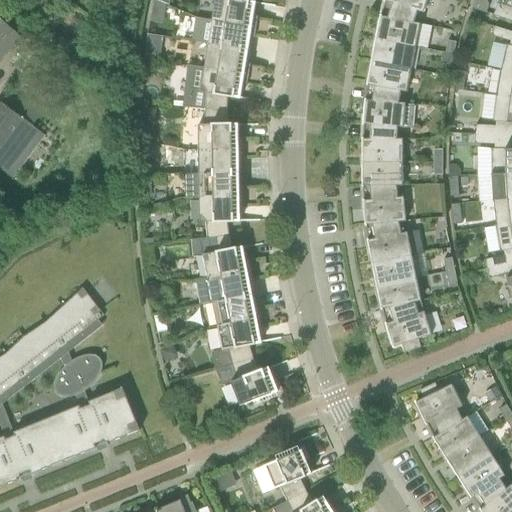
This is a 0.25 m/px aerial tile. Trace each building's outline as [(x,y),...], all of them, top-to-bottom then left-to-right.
[(37,0),(29,7),(41,22),(60,8),(54,0),(37,0)] [(214,0),(212,21),(251,28),(255,3),(249,2),(250,1),(243,0),(214,0)] [(380,17),(380,18),(420,25),(414,24),(417,12),(423,14),(426,0),(388,0),(388,3),(392,4),(388,19),(380,17)] [(488,6),(485,0),(475,0),(472,10),(486,14),(488,6)] [(511,9),(500,5),(496,17),(511,22),(511,9)] [(0,59),(20,39),(0,18),(0,59)] [(251,28),(212,21),(195,18),(191,42),(208,45),(247,51),(251,28)] [(420,25),(380,18),(377,32),(381,33),(379,41),(415,48),(420,25)] [(499,71),(511,73),(511,33),(494,28),(491,37),(511,42),(509,46),(505,45),(505,46),(507,47),(501,71),(499,70),(499,71)] [(374,48),(371,63),(411,70),(415,48),(379,41),(378,49),(374,48)] [(447,41),(445,54),(454,55),(456,43),(447,41)] [(247,51),(208,45),(204,69),(244,75),(247,51)] [(69,61),(62,47),(47,56),(55,70),(69,61)] [(145,49),(142,71),(152,70),(154,60),(156,51),(145,49)] [(454,55),(445,54),(443,66),(451,68),(454,55)] [(411,70),(371,63),(368,77),(372,78),(371,86),(375,87),(373,102),(365,101),(365,102),(398,105),(398,104),(401,92),(406,93),(411,70)] [(244,75),(204,69),(200,93),(206,94),(205,110),(226,111),(227,98),(234,99),(234,98),(240,99),(244,75)] [(466,71),(457,70),(454,90),(463,91),(466,71)] [(511,73),(499,71),(501,72),(497,96),(495,95),(495,96),(511,98),(511,73)] [(18,96),(8,110),(0,103),(0,170),(13,180),(45,137),(32,127),(42,114),(18,96)] [(511,98),(495,96),(495,97),(497,97),(494,121),(492,121),(491,122),(511,124),(511,98)] [(398,105),(365,102),(363,117),(367,117),(367,126),(371,126),(370,140),(362,140),(362,141),(402,141),(402,140),(396,140),(397,128),(403,129),(412,130),(414,106),(405,105),(398,104),(398,105)] [(140,107),(139,126),(154,127),(155,108),(140,107)] [(226,111),(205,110),(203,126),(198,126),(198,151),(238,150),(238,125),(232,125),(232,124),(225,125),(226,111)] [(475,126),(475,135),(497,136),(498,127),(475,126)] [(511,136),(497,136),(475,135),(474,144),(494,145),(494,150),(490,149),(490,151),(492,151),(492,175),(490,175),(490,176),(511,175),(511,136)] [(402,164),(402,141),(362,141),(362,156),(366,156),(366,164),(402,164)] [(239,174),(238,150),(198,151),(198,175),(239,174)] [(433,164),(442,164),(442,151),(433,151),(433,164)] [(402,164),(366,164),(366,172),(362,172),(362,187),(402,187),(402,164)] [(442,176),(442,164),(433,164),(433,176),(442,176)] [(198,175),(184,175),(185,199),(199,198),(239,198),(239,174),(198,175)] [(511,175),(490,176),(490,177),(492,176),(494,201),(491,201),(492,202),(511,199),(511,175)] [(457,177),(448,178),(450,198),(459,197),(457,177)] [(402,187),(362,187),(370,187),(371,201),(367,202),(368,210),(364,211),(365,226),(405,222),(403,198),(398,199),(396,187),(402,187)] [(239,222),(239,198),(199,198),(199,223),(205,223),(207,239),(228,237),(227,223),(234,223),(239,222)] [(511,199),(492,202),(494,202),(496,226),(494,226),(494,227),(511,224),(511,199)] [(452,225),(462,224),(459,204),(450,205),(452,225)] [(405,222),(365,226),(372,226),(375,240),(371,241),(373,249),(369,250),(372,265),(411,257),(407,234),(401,235),(399,223),(405,223),(405,222)] [(499,253),(503,252),(504,256),(485,261),(487,270),(511,263),(511,224),(494,227),(495,227),(497,227),(501,251),(499,252),(499,253)] [(207,239),(191,241),(193,258),(203,256),(207,280),(247,272),(242,248),(236,249),(236,248),(230,250),(228,237),(207,239)] [(416,279),(411,257),(372,265),(375,279),(379,278),(380,286),(416,279)] [(446,273),(454,272),(452,259),(443,261),(446,273)] [(511,263),(487,270),(489,279),(509,274),(510,278),(505,279),(511,300),(511,263)] [(247,272),(207,280),(196,283),(200,306),(212,304),(251,296),(247,272)] [(457,284),(454,272),(446,273),(448,286),(457,284)] [(416,279),(380,286),(382,294),(378,295),(381,309),(420,302),(416,279)] [(0,357),(0,426),(4,437),(0,439),(0,488),(18,481),(17,479),(20,478),(19,476),(29,472),(31,476),(96,449),(95,445),(104,441),(105,443),(108,442),(109,444),(139,431),(122,388),(120,389),(121,390),(88,403),(84,393),(87,390),(89,389),(91,387),(93,385),(96,382),(98,380),(99,377),(101,375),(101,374),(102,372),(102,371),(102,369),(102,367),(102,365),(102,364),(101,363),(100,361),(99,360),(98,358),(96,357),(94,356),(93,356),(90,356),(89,356),(87,356),(85,356),(80,358),(76,359),(74,360),(71,362),(67,352),(100,326),(97,322),(104,316),(82,289),(44,323),(23,337),(4,355),(0,357)] [(251,296),(212,304),(217,327),(256,319),(251,296)] [(420,302),(381,309),(381,310),(388,309),(393,323),(389,324),(392,332),(388,333),(392,348),(401,346),(404,354),(420,349),(418,340),(431,336),(424,313),(421,302),(420,302)] [(256,319),(217,327),(221,351),(227,350),(232,366),(252,360),(249,347),(255,346),(255,345),(261,344),(256,319)] [(173,346),(159,352),(164,362),(177,357),(173,346)] [(252,360),(232,366),(236,381),(231,383),(240,407),(253,402),(253,403),(272,395),(272,394),(277,392),(268,369),(263,371),(262,370),(256,372),(252,360)] [(462,421),(461,421),(456,410),(462,408),(451,386),(438,392),(434,384),(419,391),(423,399),(415,403),(422,417),(425,416),(429,423),(433,422),(439,435),(433,439),(462,421)] [(495,388),(485,394),(490,403),(500,397),(495,388)] [(505,421),(511,416),(511,415),(506,405),(498,410),(505,421)] [(462,421),(433,439),(441,452),(444,450),(449,457),(479,437),(467,417),(461,421),(462,421)] [(479,437),(449,457),(453,464),(449,466),(457,478),(492,457),(479,437)] [(286,502),(306,492),(299,480),(306,478),(305,477),(311,475),(301,452),(296,454),(295,453),(276,461),(277,461),(264,467),(274,490),(279,488),(286,502)] [(504,477),(492,457),(457,478),(465,491),(469,489),(473,496),(477,494),(485,506),(486,506),(506,490),(499,480),(504,477)] [(212,495),(237,484),(230,468),(205,478),(212,495)] [(485,506),(479,511),(480,511),(511,511),(511,484),(506,490),(486,506),(485,506)] [(306,492),(286,502),(272,509),(273,511),(331,511),(323,498),(318,501),(317,500),(312,504),(306,492)] [(156,509),(157,511),(195,511),(192,503),(182,507),(180,500),(160,508),(161,510),(158,511),(157,508),(156,509)]
